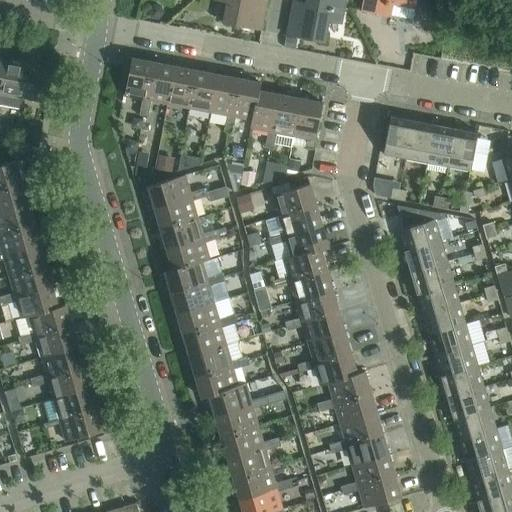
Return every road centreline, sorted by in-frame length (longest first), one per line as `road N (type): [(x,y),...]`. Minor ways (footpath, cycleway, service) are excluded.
road 1 (residential): [(447,511),(350,187),(366,79)]
road 2 (tertiary): [(168,455),(80,155),(98,29)]
road 3 (residential): [(366,79),(98,29)]
road 4 (residential): [(0,504),(168,455)]
road 5 (residential): [(511,106),(366,79)]
